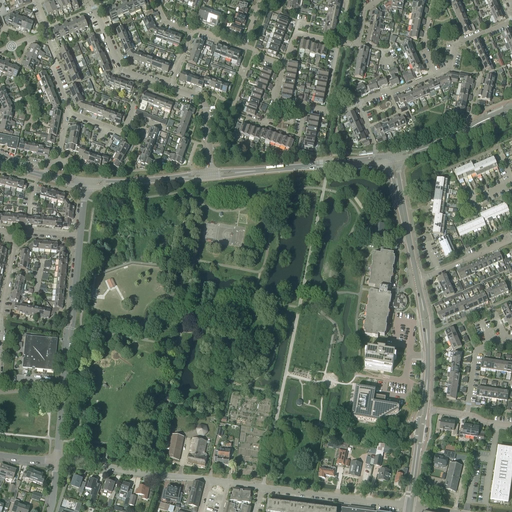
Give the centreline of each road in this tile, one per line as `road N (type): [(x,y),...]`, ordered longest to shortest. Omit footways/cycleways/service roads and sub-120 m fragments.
road 1 (unclassified): [(57,458),(80,236)]
road 2 (tertiary): [(211,175),(392,159)]
road 3 (unclassified): [(210,480),(57,458)]
road 4 (unclassified): [(409,506),(262,487)]
road 5 (tertiary): [(423,408),(428,355),(417,280)]
road 6 (tertiary): [(392,159),(511,110)]
road 7 (tertiary): [(211,175),(86,183)]
road 8 (tertiary): [(417,280),(392,159)]
